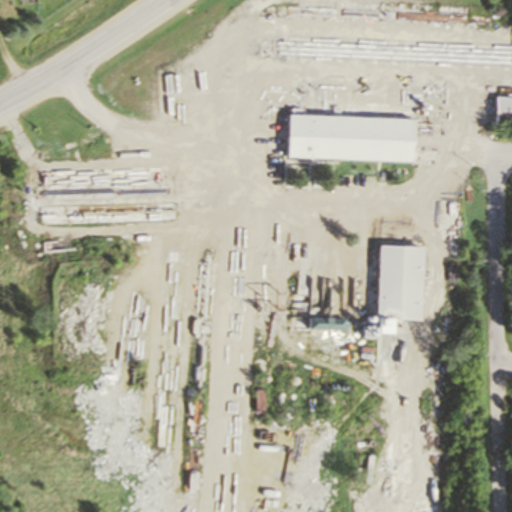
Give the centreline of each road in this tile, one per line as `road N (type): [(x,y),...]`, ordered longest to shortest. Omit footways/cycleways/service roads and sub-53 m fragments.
road 1 (residential): [(499,153),(497,511)]
road 2 (primary): [(171,0),(0,104)]
